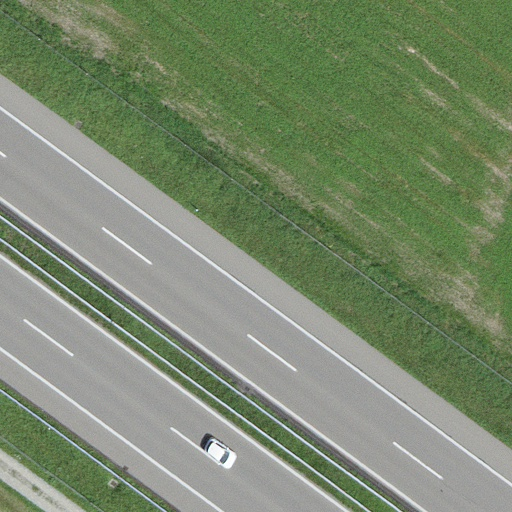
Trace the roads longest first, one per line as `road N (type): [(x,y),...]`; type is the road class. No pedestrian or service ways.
road 1 (motorway): [(489,511),(0,150)]
road 2 (motorway): [(0,304),(282,511)]
